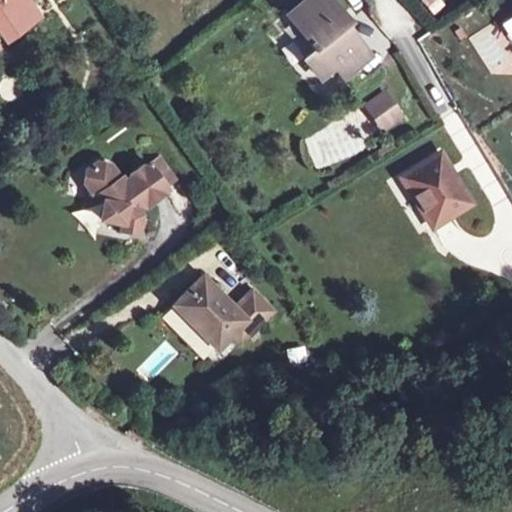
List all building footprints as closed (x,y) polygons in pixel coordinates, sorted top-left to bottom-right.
[(0,0),(0,31),(2,34),(10,35),(38,15),(27,0),(0,0)] [(359,63),(349,51),(339,38),(347,31),(343,25),(347,22),(329,0),(308,0),(290,15),(315,46),(303,56),(319,75),(331,66),(340,78),(359,63)] [(441,0),(420,0),(419,1),(434,16),(446,5),(441,0)] [(368,56),(347,31),(339,38),(349,51),(359,63),(368,56)] [(400,115),(385,93),(368,106),(383,127),(400,115)] [(469,202),(440,153),(401,176),(431,225),(469,202)] [(173,179),(159,158),(149,166),(163,186),(173,179)] [(135,209),(165,188),(163,186),(149,166),(147,163),(124,179),(121,179),(118,179),(109,164),(96,161),(85,169),(83,181),(90,192),(97,193),(102,200),(98,217),(119,221),(117,227),(135,231),(138,213),(135,209)] [(243,338),(270,310),(251,291),(234,309),(201,275),(172,303),(214,346),(233,328),(243,338)] [(165,339),(134,369),(148,383),(179,353),(165,339)] [(146,435),(137,429),(134,434),(143,440),(146,435)]
